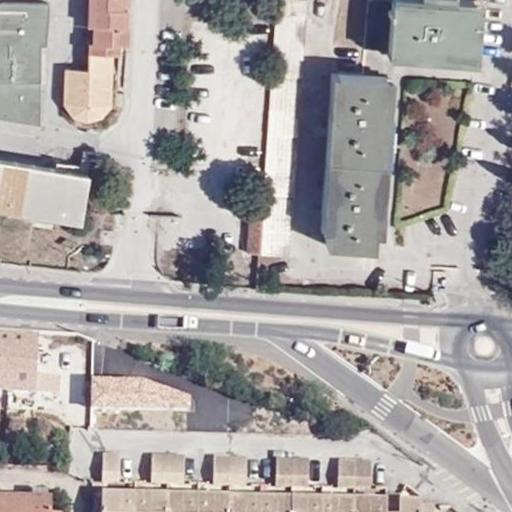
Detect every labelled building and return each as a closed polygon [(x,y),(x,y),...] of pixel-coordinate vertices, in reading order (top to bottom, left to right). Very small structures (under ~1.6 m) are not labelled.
[(89,0),(89,42),(126,43),(127,0),(89,0)] [(258,238),(257,253),(288,255),(306,0),(275,0),(266,134),(259,224),(258,238)] [(476,55),(481,3),(424,0),(366,0),(363,47),(476,55)] [(50,5),(0,5),(0,120),(38,127),(41,47),(47,47),(50,5)] [(89,51),(112,52),(126,52),(126,43),(89,42),(89,51)] [(109,104),(112,52),(89,51),(87,68),(66,67),(65,101),(75,114),(85,120),(98,115),(109,104)] [(372,248),(383,75),(335,73),(325,245),(372,248)] [(259,224),(266,134),(253,134),(248,224),(259,224)] [(86,173),(0,158),(0,207),(78,221),(86,173)] [(245,253),(257,253),(258,238),(246,238),(245,253)] [(0,390),(36,392),(39,337),(0,333),(0,390)] [(63,412),(70,339),(40,335),(39,337),(36,392),(34,410),(63,412)] [(103,455),(101,482),(119,483),(120,455),(103,455)] [(169,456),(151,456),(151,483),(168,484),(169,456)] [(169,456),(168,484),(183,484),(184,457),(169,456)] [(213,485),(230,486),(231,458),(213,457),(213,485)] [(231,458),(230,486),(245,486),(246,458),(231,458)] [(275,487),(290,487),(290,459),(275,459),(275,487)] [(309,488),(309,460),(290,459),(290,487),(309,488)] [(338,489),(353,489),(354,461),(339,460),(338,489)] [(369,489),(369,461),(354,461),(353,489),(369,489)] [(134,511),(135,497),(101,496),(100,511),(134,511)] [(49,511),(50,499),(46,499),(30,499),(0,497),(0,511),(49,511)] [(135,497),(134,511),(166,511),(167,498),(135,497)] [(167,498),(166,511),(196,511),(197,499),(167,498)] [(418,511),(418,506),(399,505),(399,498),(384,498),(384,504),(383,511),(418,511)] [(228,511),(229,500),(197,499),(196,511),(228,511)] [(260,511),(261,500),(229,500),(228,511),(260,511)] [(289,511),(290,501),(261,500),(260,511),(289,511)] [(289,511),(321,511),(322,502),(290,501),(289,511)] [(321,511),(353,511),(353,503),(323,502),(322,502),(321,511)] [(383,511),(384,504),(353,503),(353,511),(383,511)]
